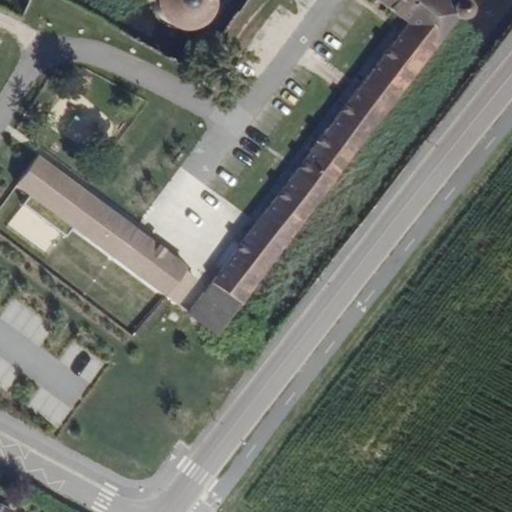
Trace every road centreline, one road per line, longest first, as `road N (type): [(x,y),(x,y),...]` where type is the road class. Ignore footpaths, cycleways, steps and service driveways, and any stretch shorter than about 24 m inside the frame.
road 1 (tertiary): [(511,74),(168,511)]
road 2 (residential): [(0,444),(125,511)]
